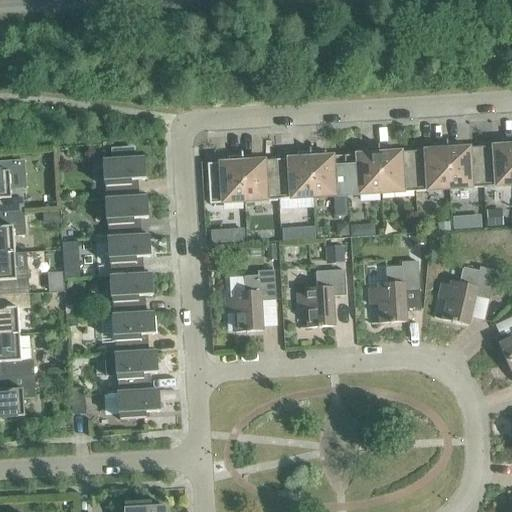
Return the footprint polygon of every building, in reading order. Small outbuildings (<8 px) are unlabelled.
[(483,189),(511,187),(511,140),(501,141),(501,147),(481,148),(483,189)] [(415,193),(449,191),(446,144),(432,145),(433,151),(412,153),(415,193)] [(449,191),(483,189),(481,148),(460,150),(460,144),(446,144),(449,191)] [(381,195),(415,193),(412,153),(392,154),(392,148),(378,149),(381,195)] [(105,183),(106,201),(135,199),(134,182),(146,181),(144,159),(136,160),(135,149),(112,151),(113,161),(102,162),(103,184),(105,183)] [(346,197),(381,195),(378,149),(364,150),(364,156),(344,157),(346,197)] [(312,199),(346,197),(344,157),(324,158),(323,152),(309,153),(312,199)] [(313,209),(312,199),(309,153),(296,154),(296,160),(276,161),(278,201),(279,211),(313,209)] [(244,203),(278,201),(276,161),(255,162),(255,156),(241,157),(244,203)] [(209,205),(244,203),(241,157),(227,158),(228,164),(207,165),(209,205)] [(0,214),(23,213),(22,190),(10,190),(9,173),(0,173),(0,214)] [(107,222),(108,239),(137,238),(136,220),(148,220),(147,198),(135,199),(106,201),(104,201),(106,222),(107,222)] [(501,210),(486,211),(487,228),(502,227),(501,210)] [(0,255),(14,255),(13,237),(25,237),(23,213),(0,214),(0,255)] [(58,213),(45,214),(46,226),(58,225),(58,213)] [(463,217),(452,218),(453,231),(464,230),(463,217)] [(449,223),(437,224),(437,233),(450,232),(449,223)] [(348,225),(336,226),(337,238),(348,237),(348,225)] [(361,226),(350,227),(350,238),(362,237),(361,226)] [(416,226),(405,226),(406,235),(416,234),(416,226)] [(243,230),(228,231),(229,244),(244,243),(243,230)] [(294,230),(282,230),(282,243),(294,242),(294,230)] [(109,261),(110,278),(140,276),(138,259),(151,258),(149,237),(137,238),(108,239),(107,239),(108,261),(109,261)] [(425,237),(411,237),(411,245),(426,245),(425,237)] [(275,246),(267,246),(267,261),(276,261),(275,246)] [(343,248),(325,248),(326,265),(344,264),(343,248)] [(0,296),(29,295),(27,271),(15,272),(14,255),(0,255),(0,296)] [(379,306),(380,325),(390,325),(394,325),(393,324),(406,324),(404,294),(419,293),(418,263),(402,264),(402,268),(386,269),(387,286),(378,286),(378,290),(369,290),(370,306),(379,306)] [(442,321),(451,323),(451,324),(455,325),(455,324),(467,327),(474,297),(489,301),(496,272),(480,269),(479,272),(463,269),(460,285),(451,283),(450,287),(441,284),(438,300),(447,302),(442,321)] [(235,315),(236,334),(246,333),(246,334),(250,334),(250,333),(262,332),(260,302),(276,301),(274,272),(258,273),(258,277),(244,278),(245,294),(234,295),(234,298),(225,299),(226,315),(235,315)] [(307,310),(308,330),(318,329),(318,330),(322,330),(322,329),(334,328),(332,298),(345,297),(344,272),(316,273),(317,290),(306,290),(306,294),(297,295),(298,311),(307,310)] [(112,300),(113,317),(142,315),(141,298),(153,297),(152,276),(140,276),(110,278),(109,278),(111,300),(112,300)] [(0,337),(19,336),(17,310),(29,309),(29,295),(0,296),(0,337)] [(114,338),(115,356),(144,354),(143,337),(155,336),(154,314),(142,315),(113,317),(112,317),(113,338),(114,338)] [(78,319),(69,320),(69,328),(78,328),(78,319)] [(511,332),(495,340),(505,363),(511,359),(511,332)] [(0,364),(3,364),(4,378),(34,376),(33,362),(21,362),(19,336),(0,337),(0,364)] [(117,377),(118,394),(147,393),(146,376),(158,375),(157,353),(144,354),(115,356),(105,356),(106,378),(117,377)] [(34,376),(4,378),(4,392),(0,392),(0,419),(24,418),(23,400),(35,399),(34,376)] [(71,391),(72,416),(86,415),(84,391),(71,391)] [(147,393),(118,394),(116,394),(118,416),(119,416),(119,421),(145,420),(145,414),(160,413),(159,392),(147,393)] [(123,511),(166,511),(166,508),(151,509),(151,503),(124,505),(125,511),(124,511),(123,511)]
